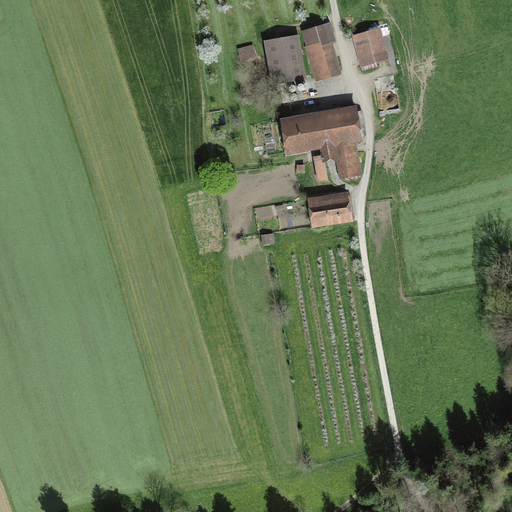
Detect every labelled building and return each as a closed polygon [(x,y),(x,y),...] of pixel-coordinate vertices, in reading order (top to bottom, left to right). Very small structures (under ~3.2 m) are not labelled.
[(329,24),(298,34),(315,86),(341,77),(331,46),(335,45),(329,24)] [(378,30),(350,38),(359,70),(388,62),(378,30)] [(296,38),(260,44),(268,89),(304,82),(296,38)] [(354,107),(275,122),(282,157),(317,151),(319,165),(334,162),(337,181),(360,177),(355,146),(361,144),(354,107)] [(346,193),(304,200),(308,230),(350,223),(346,193)] [(263,241),(275,240),(274,229),(262,230),(263,241)]
